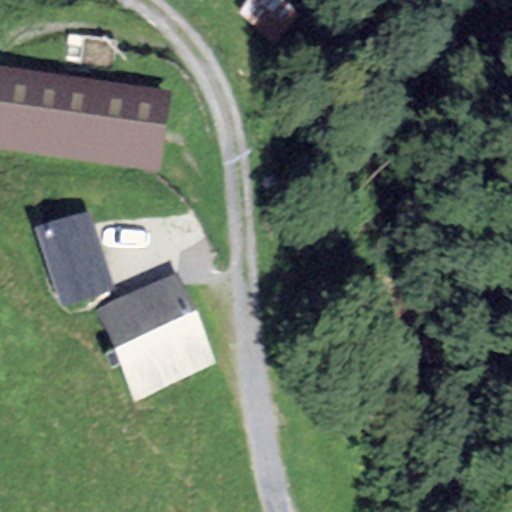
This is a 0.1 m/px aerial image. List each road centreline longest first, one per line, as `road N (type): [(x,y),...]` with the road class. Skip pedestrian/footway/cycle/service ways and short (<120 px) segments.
road 1 (track): [(143,0),(187,32),(220,88),(233,133),(269,462),(290,511)]
road 2 (track): [(250,274),(131,245)]
